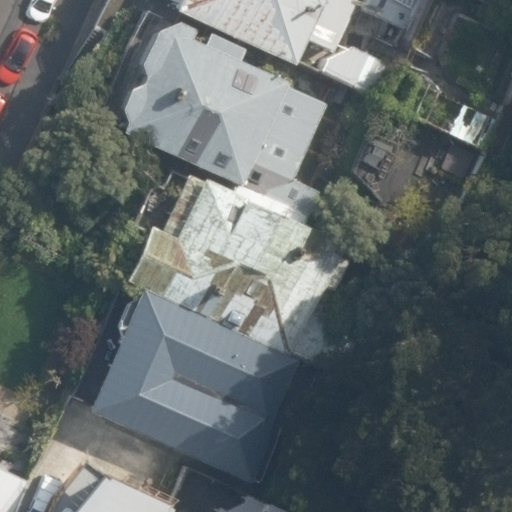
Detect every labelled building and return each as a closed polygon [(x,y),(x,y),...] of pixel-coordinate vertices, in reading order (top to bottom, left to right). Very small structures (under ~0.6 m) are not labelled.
[(319,0),(166,0),(167,1),(297,55),(319,0)] [(326,86),(158,11),(108,121),(276,196),(326,86)] [(433,131),(474,149),(495,102),(454,84),(433,131)] [(340,234),(180,166),(156,219),(139,212),(115,269),(292,345),(340,234)] [(289,350),(133,282),(80,403),(236,471),(289,350)] [(128,511),(134,502),(76,475),(64,501),(54,496),(47,511),(128,511)] [(286,511),(221,482),(206,511),(286,511)] [(0,511),(10,488),(0,484),(0,511)]
